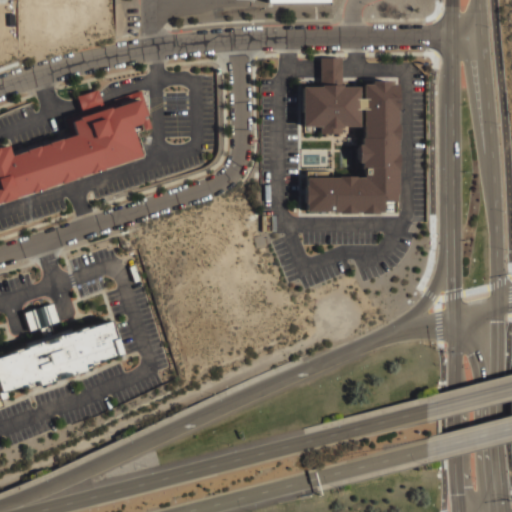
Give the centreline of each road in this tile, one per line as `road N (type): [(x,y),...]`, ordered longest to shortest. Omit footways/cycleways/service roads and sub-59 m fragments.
road 1 (residential): [(0,84),(116,52),(196,41),(481,34)]
road 2 (primary): [(421,410),(35,511)]
road 3 (residential): [(0,255),(222,180),(240,151),(238,38)]
road 4 (secondary): [(451,0),(455,317)]
road 5 (secondary): [(497,305),(479,0)]
road 6 (primary): [(397,332),(151,438)]
road 7 (primary): [(188,511),(425,452)]
road 8 (secondary): [(503,511),(497,305)]
road 9 (primary): [(151,438),(0,506)]
